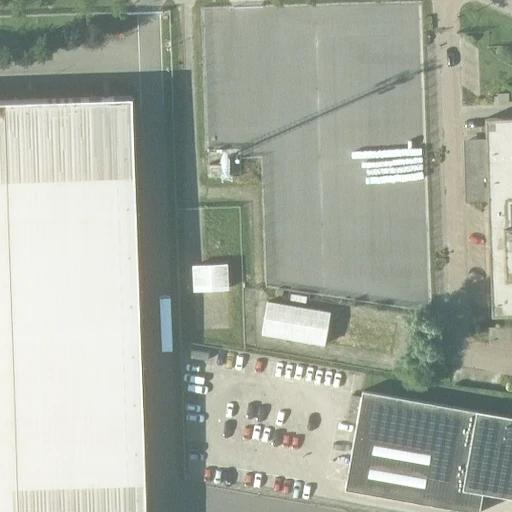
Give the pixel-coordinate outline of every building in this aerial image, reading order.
[(508,93),(497,93),(497,104),(508,103),(508,93)] [(144,511),(130,97),(0,100),(0,511),(144,511)] [(511,117),(484,119),(485,141),(464,141),(466,201),(487,201),(491,315),(511,314),(511,117)] [(208,165),(208,177),(228,177),(228,165),(208,165)] [(194,290),(226,289),(225,264),(193,266),(194,290)] [(266,301),(261,334),(324,344),(329,312),(266,301)] [(361,391),(344,489),(473,511),(478,511),(482,492),(511,497),(511,416),(475,410),(475,411),(361,391)]
